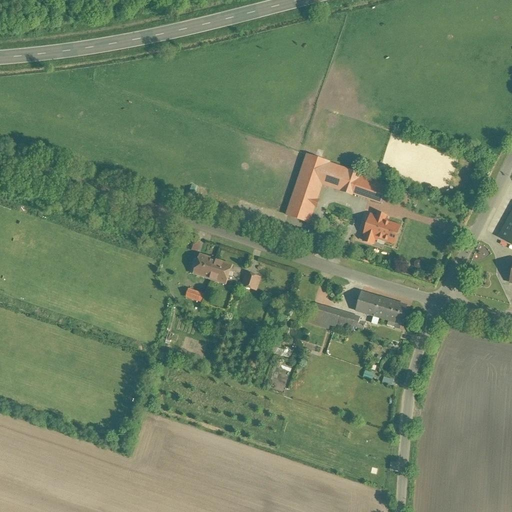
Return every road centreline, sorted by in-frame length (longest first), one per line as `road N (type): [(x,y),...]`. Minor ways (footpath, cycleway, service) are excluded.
road 1 (unclassified): [(440,301),(0,158)]
road 2 (secondary): [(307,0),(100,47),(0,58)]
road 3 (unclassified): [(400,511),(416,355),(440,301)]
road 4 (unclassified): [(440,301),(511,157)]
